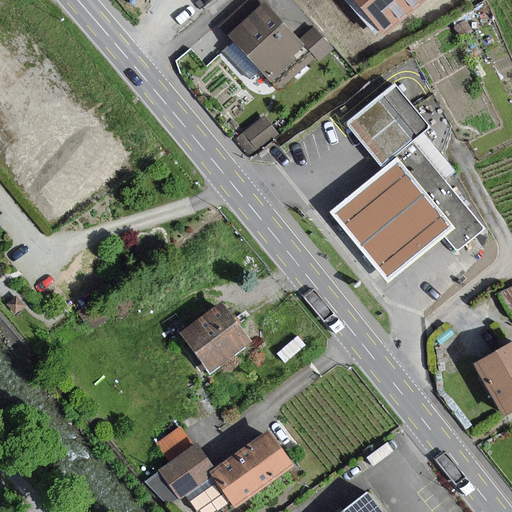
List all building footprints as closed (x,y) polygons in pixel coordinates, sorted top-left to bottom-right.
[(354,0),(380,32),(419,0),(354,0)] [(261,5),(227,37),(269,81),(292,60),(289,57),(300,46),(261,5)] [(387,88),(345,122),(382,166),(439,236),(455,257),(485,233),(445,184),(457,175),(387,88)] [(382,283),(439,236),(382,166),(325,214),(382,283)] [(218,303),(177,333),(206,373),(247,344),(218,303)] [(511,345),(479,364),(504,410),(511,406),(511,345)] [(165,450),(191,433),(183,421),(157,438),(165,450)] [(267,434),(212,472),(214,475),(233,503),(289,465),(267,434)] [(195,447),(162,470),(181,498),(214,475),(212,472),(195,447)] [(375,511),(362,495),(340,511),(375,511)]
